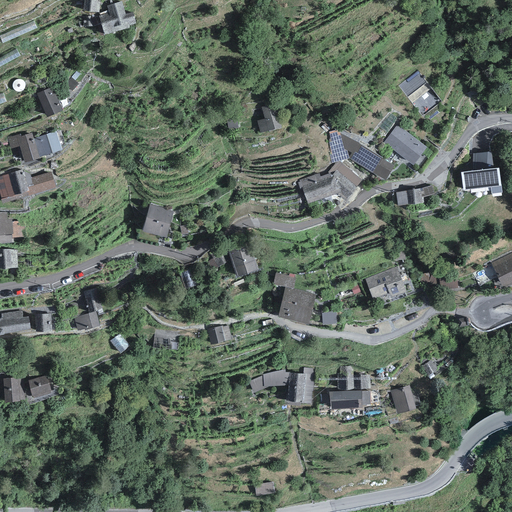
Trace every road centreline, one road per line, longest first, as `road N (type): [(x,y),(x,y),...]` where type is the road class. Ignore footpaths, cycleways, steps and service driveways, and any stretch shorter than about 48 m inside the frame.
road 1 (residential): [(511,118),(481,123),(430,174),(370,190),(340,212),(287,227),(246,222),(185,253),(116,250),(50,280),(0,289)]
road 2 (tertiary): [(299,511),(430,485),(479,430),(511,415)]
